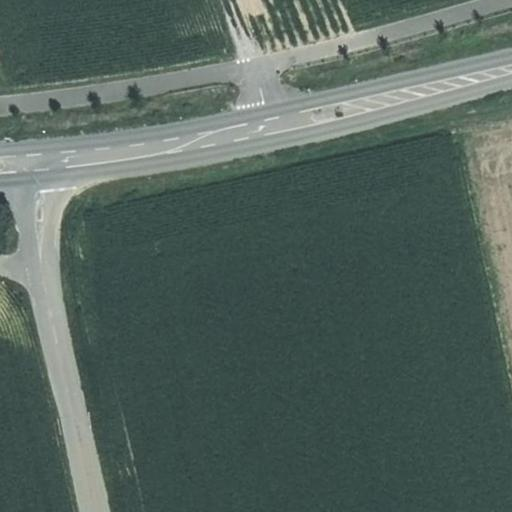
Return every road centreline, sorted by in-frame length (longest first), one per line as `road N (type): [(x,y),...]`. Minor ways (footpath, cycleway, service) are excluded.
road 1 (secondary): [(511,67),(278,123),(0,162)]
road 2 (track): [(97,511),(43,279),(32,160)]
road 3 (track): [(278,123),(230,0)]
